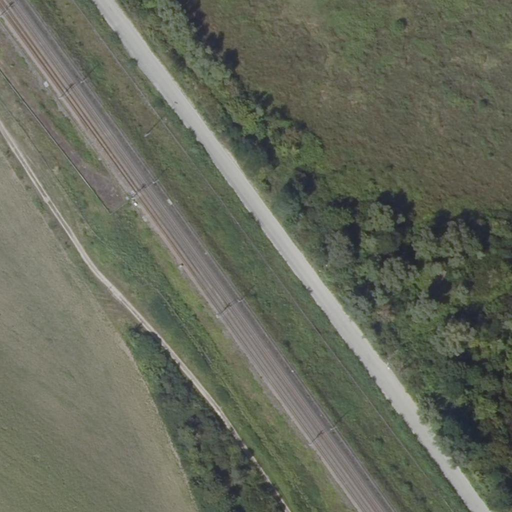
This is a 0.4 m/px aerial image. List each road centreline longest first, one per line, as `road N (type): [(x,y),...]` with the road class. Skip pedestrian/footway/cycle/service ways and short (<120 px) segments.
road 1 (unclassified): [(481,511),(101,0)]
road 2 (track): [(285,511),(194,381),(104,284),(0,125)]
